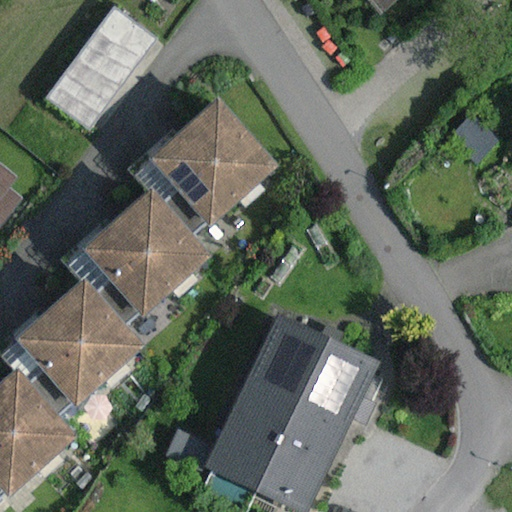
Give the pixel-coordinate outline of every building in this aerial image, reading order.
[(376,0),(390,15),(406,0),(376,0)] [(163,34),(120,3),(54,93),(97,124),(163,34)] [(275,165),(217,100),(157,154),(215,219),(275,165)] [(0,230),(30,192),(0,168),(0,230)] [(210,254),(149,185),(86,241),(147,310),(210,254)] [(141,342),(81,277),(21,332),(81,397),(141,342)] [(380,359),(283,312),(212,460),(309,507),(380,359)] [(72,432),(12,367),(0,378),(0,476),(11,489),(72,432)]
